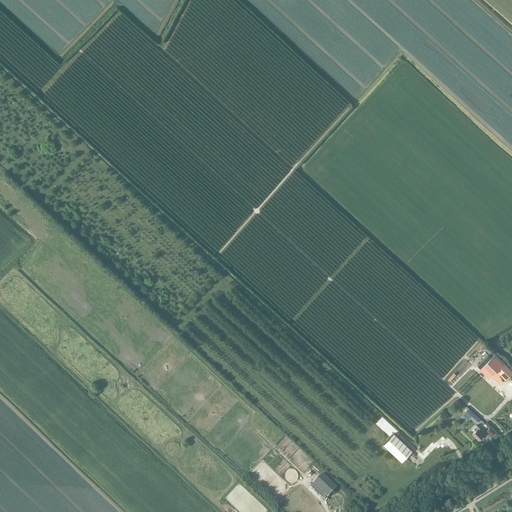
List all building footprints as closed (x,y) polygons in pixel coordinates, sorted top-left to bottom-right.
[(511,372),(511,370),(504,363),(495,353),(479,369),(489,379),(492,375),(501,384),(511,372)] [(450,382),(455,374),(452,372),(447,380),(450,382)] [(470,409),(465,414),(476,423),(480,419),(470,409)] [(477,425),(473,428),(476,431),(473,434),(478,440),(484,435),(478,429),(479,428),(477,425)] [(394,434),(383,445),(402,462),(412,451),(394,434)] [(337,488),(322,474),(314,483),(328,497),(337,488)]
